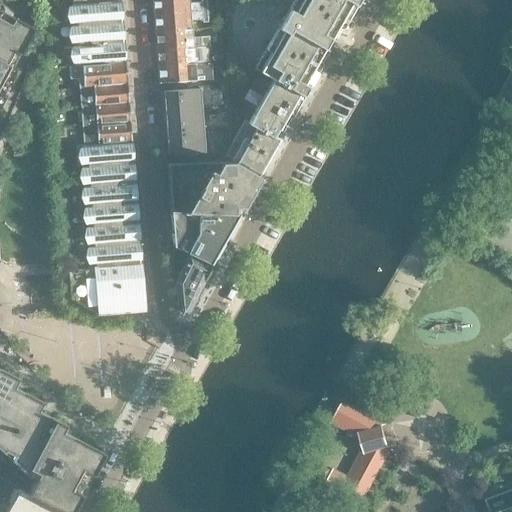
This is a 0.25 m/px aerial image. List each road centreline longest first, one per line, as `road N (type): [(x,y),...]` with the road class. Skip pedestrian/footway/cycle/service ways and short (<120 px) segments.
road 1 (residential): [(189,341),(382,0)]
road 2 (residential): [(189,341),(156,313),(128,0)]
road 3 (residential): [(92,511),(189,341)]
